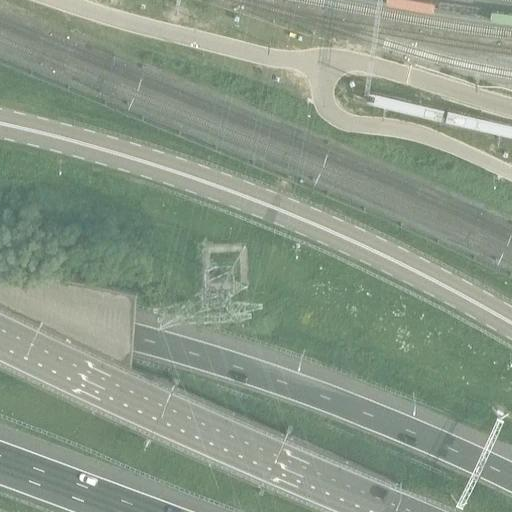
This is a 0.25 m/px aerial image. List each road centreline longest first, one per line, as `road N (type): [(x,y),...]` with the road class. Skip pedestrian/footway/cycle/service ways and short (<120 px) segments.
road 1 (secondary): [(511,326),(266,205),(144,161),(0,125)]
road 2 (motorway): [(511,477),(278,384),(0,314)]
road 3 (motorway): [(354,511),(0,348)]
road 4 (motorway): [(124,511),(0,465)]
